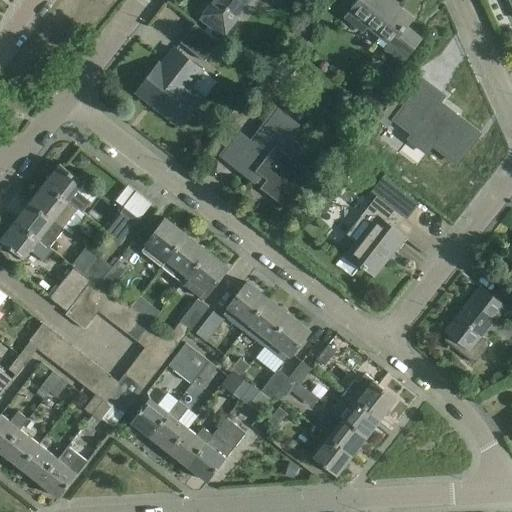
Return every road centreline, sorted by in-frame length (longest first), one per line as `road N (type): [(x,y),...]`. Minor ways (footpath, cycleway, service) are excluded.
road 1 (residential): [(385,346),(66,97)]
road 2 (residential): [(229,511),(493,494)]
road 3 (residential): [(385,346),(511,178)]
road 4 (residential): [(493,494),(490,461),(470,425),(385,346)]
road 5 (residential): [(66,97),(140,0)]
